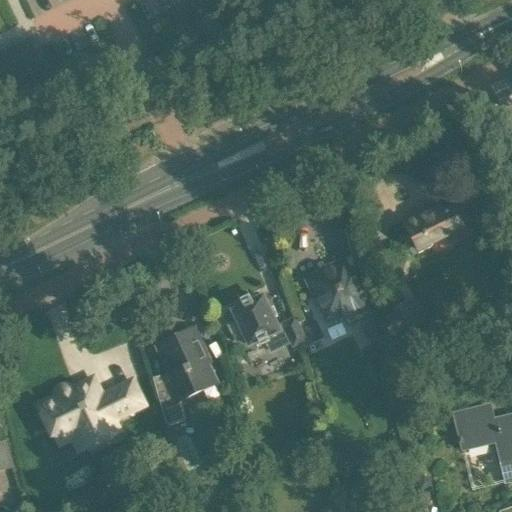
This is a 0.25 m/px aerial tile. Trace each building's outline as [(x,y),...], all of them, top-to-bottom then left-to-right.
[(30,76),(15,46),(0,53),(15,83),(30,76)] [(404,226),(409,237),(403,239),(409,249),(414,247),(417,252),(419,255),(432,249),(430,245),(464,228),(455,210),(449,213),(448,212),(444,214),(441,208),(404,226)] [(308,282),(326,316),(336,310),(340,317),(364,313),(356,270),(337,273),(335,268),(308,282)] [(235,342),(245,337),(250,347),(265,339),(271,353),(291,343),(294,348),(305,342),(295,321),(283,326),(284,328),(278,331),(262,299),(248,306),(244,304),(237,308),(236,312),(233,314),(238,323),(228,328),(235,342)] [(384,319),(391,333),(399,328),(401,332),(426,320),(417,302),(407,308),(404,304),(390,311),(392,315),(384,319)] [(373,344),(378,342),(372,320),(363,325),(373,344)] [(168,364),(166,366),(168,376),(153,380),(164,427),(184,422),(178,399),(211,383),(213,387),(214,386),(204,367),(207,365),(192,333),(160,348),(168,364)] [(101,398),(92,382),(71,392),(70,391),(69,390),(68,390),(66,389),(64,389),(62,389),(60,390),(59,391),(57,393),(57,394),(56,396),(56,398),(56,399),(38,408),(57,447),(81,435),(88,451),(119,436),(112,422),(144,407),(132,383),(101,398)] [(496,442),(506,483),(511,481),(511,417),(493,422),(489,407),(454,416),(462,451),(464,451),(463,450),(496,442)] [(157,431),(150,436),(149,442),(153,449),(163,443),(157,431)] [(0,442),(0,472),(14,469),(6,441),(0,442)] [(428,480),(424,478),(418,480),(421,489),(430,487),(428,480)]
